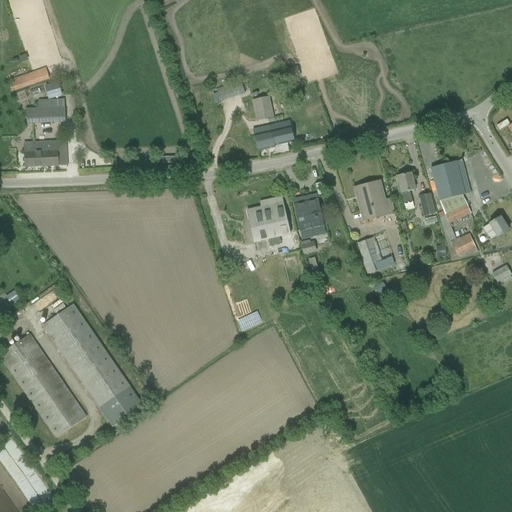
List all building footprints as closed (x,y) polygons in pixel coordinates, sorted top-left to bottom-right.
[(289,66),(276,70),(280,84),(294,80),(289,66)] [(46,68),(8,81),(12,93),(50,80),(46,68)] [(236,83),(239,95),(247,93),(243,81),(236,83)] [(49,100),(62,95),(57,82),(44,86),(49,100)] [(270,97),(252,101),(256,122),(275,118),(270,97)] [(275,148),(270,126),(253,130),(258,152),(275,148)] [(58,166),(68,166),(67,141),(24,144),(25,168),(59,166),(58,166)] [(431,168),(433,178),(439,202),(440,202),(444,212),(438,214),(452,262),(478,252),(470,234),(456,240),(450,224),(472,214),(463,195),(470,193),(462,160),(456,162),(431,168)] [(411,173),(397,177),(405,206),(413,204),(411,193),(416,191),(411,173)] [(385,201),(380,181),(354,188),(363,222),(390,216),(395,214),(391,199),(385,201)] [(435,215),(430,194),(420,197),(425,217),(435,215)] [(293,201),(299,232),(324,226),(317,195),(293,201)] [(254,242),(290,234),(284,203),(247,211),(254,242)] [(509,230),(501,217),(489,225),(482,229),(490,242),(497,238),(509,230)] [(385,235),(358,244),(368,276),(396,266),(385,235)] [(309,241),(301,243),(304,256),(317,253),(314,241),(310,242),(309,241)] [(436,248),(437,258),(446,257),(445,247),(436,248)] [(308,261),(312,275),(319,274),(315,259),(308,261)] [(506,266),(492,274),(498,284),(511,276),(506,266)] [(380,293),(387,289),(382,282),(374,287),(378,293),(378,294),(380,293)] [(12,305),(20,299),(15,291),(6,296),(12,305)] [(144,406),(131,387),(74,305),(43,326),(100,409),(113,428),(144,406)] [(0,357),(56,439),(87,417),(30,335),(0,355),(0,357)] [(291,501),(331,474),(318,453),(277,480),(291,501)] [(293,511),(282,492),(248,511),(293,511)] [(358,511),(351,500),(331,511),(358,511)]
